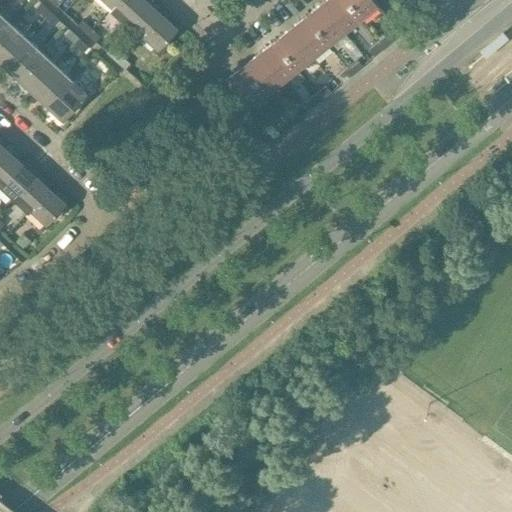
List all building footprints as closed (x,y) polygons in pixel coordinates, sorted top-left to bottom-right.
[(142,0),(116,0),(111,6),(107,10),(122,23),(143,0),(142,0)] [(143,0),(122,23),(137,37),(141,34),(141,33),(158,14),(143,0)] [(344,0),(323,0),(321,2),(343,31),(359,18),(344,0)] [(371,0),(344,0),(359,18),(375,5),(371,0)] [(321,2),(304,16),(326,44),(343,31),(321,2)] [(35,9),(44,17),(49,12),(40,3),(35,9)] [(58,20),(49,12),(44,17),(53,25),(58,20)] [(0,14),(0,35),(11,24),(0,14)] [(174,29),(158,14),(141,33),(141,34),(156,48),(153,51),(158,57),(172,42),(166,37),(174,29)] [(304,16),(288,28),(311,56),(326,44),(304,16)] [(76,25),(85,34),(90,28),(82,20),(76,25)] [(11,24),(0,35),(0,62),(1,64),(25,38),(11,24)] [(99,37),(90,28),(85,34),(94,42),(99,37)] [(288,28),(271,41),(294,70),(311,56),(288,28)] [(79,39),(69,30),(64,36),(74,44),(79,39)] [(387,33),(377,41),(382,48),(392,40),(387,33)] [(25,38),(1,64),(16,77),(40,51),(25,38)] [(87,47),(79,39),(74,44),(82,52),(87,47)] [(271,41),(256,54),(278,82),(294,70),(271,41)] [(373,56),(382,48),(377,41),(367,49),(373,56)] [(106,53),(115,61),(120,56),(111,47),(106,53)] [(40,51),(16,77),(31,91),(55,65),(40,51)] [(256,54),(240,66),(263,95),(278,82),(256,54)] [(129,64),(120,56),(115,61),(124,69),(129,64)] [(355,59),(345,67),(351,74),(361,66),(355,59)] [(55,65),(31,91),(45,104),(69,78),(55,65)] [(246,108),(263,95),(240,66),(224,79),(246,108)] [(101,76),(107,82),(115,73),(109,67),(101,76)] [(341,82),(351,74),(345,67),(336,75),(341,82)] [(69,78),(45,104),(61,118),(81,96),(84,92),(69,78)] [(324,85),(314,93),(320,100),(329,92),(324,85)] [(310,108),(320,100),(314,93),(304,101),(310,108)] [(292,111),(283,119),(288,126),(298,118),(292,111)] [(279,134),(288,126),(283,119),(273,127),(279,134)] [(2,148),(0,150),(0,180),(17,162),(2,148)] [(32,176),(17,162),(0,180),(0,188),(11,199),(32,176)] [(47,189),(32,176),(11,199),(26,212),(29,208),(47,189)] [(62,204),(47,189),(29,208),(44,223),(62,204)] [(23,236),(15,245),(20,250),(28,241),(23,236)]
